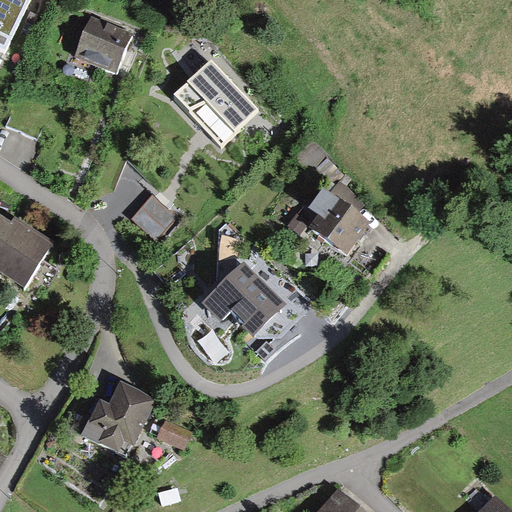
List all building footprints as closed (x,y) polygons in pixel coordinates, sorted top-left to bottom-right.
[(0,0),(0,53),(1,54),(26,0),(0,0)] [(129,42),(134,30),(91,12),(73,56),(115,74),(129,42)] [(257,109),(211,62),(176,95),(222,142),(257,109)] [(347,252),(368,222),(323,190),(312,207),(321,213),(312,226),(347,252)] [(153,196),(132,219),(156,241),(177,217),(153,196)] [(11,221),(0,213),(0,270),(25,287),(55,240),(31,225),(16,214),(11,221)] [(187,249),(155,278),(169,293),(201,264),(187,249)] [(283,304),(243,264),(205,302),(221,317),(231,308),(255,332),(283,304)] [(116,468),(150,406),(120,390),(105,419),(96,414),(78,448),(116,468)] [(162,440),(185,451),(192,436),(168,426),(162,440)]
